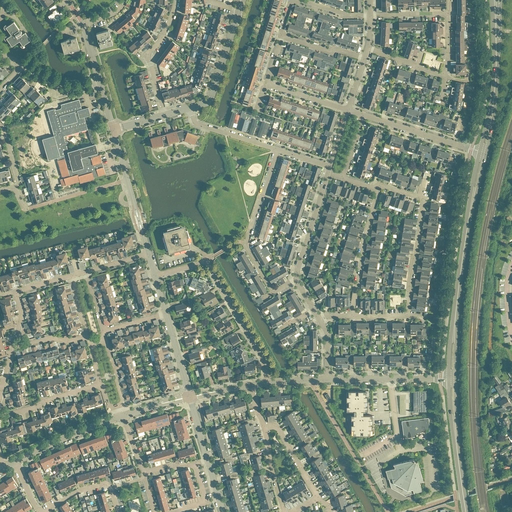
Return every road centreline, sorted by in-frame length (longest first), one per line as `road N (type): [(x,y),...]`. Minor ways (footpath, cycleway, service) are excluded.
road 1 (tertiary): [(451,378),(482,151)]
road 2 (residential): [(272,292),(244,244),(277,149)]
road 3 (residential): [(267,382),(261,356),(205,260)]
road 4 (tertiary): [(482,151),(493,102),(495,16)]
road 5 (tertiary): [(465,511),(451,378)]
road 6 (residential): [(352,316),(379,189)]
road 7 (residential): [(148,253),(112,130)]
road 8 (residential): [(164,114),(148,53),(175,0)]
road 9 (residential): [(407,316),(419,197)]
